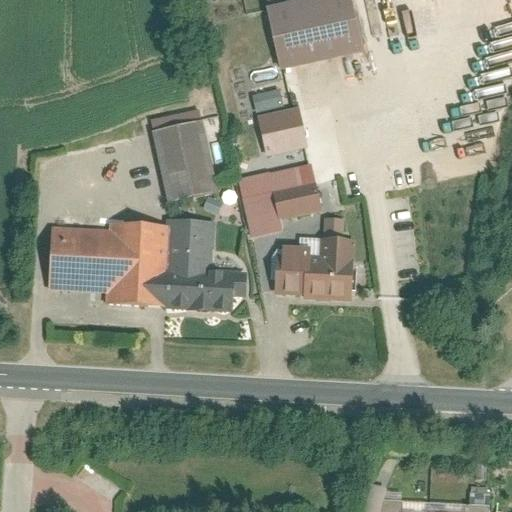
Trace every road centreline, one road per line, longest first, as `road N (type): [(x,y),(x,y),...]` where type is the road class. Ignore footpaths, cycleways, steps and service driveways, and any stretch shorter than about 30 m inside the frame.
road 1 (tertiary): [(23,376),(511,404)]
road 2 (residential): [(23,376),(15,511)]
